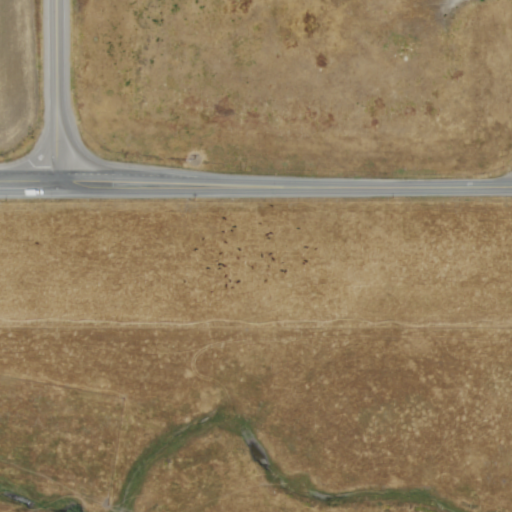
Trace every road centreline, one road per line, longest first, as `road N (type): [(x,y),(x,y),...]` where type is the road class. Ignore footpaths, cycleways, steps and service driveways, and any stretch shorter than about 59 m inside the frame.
road 1 (residential): [(511,187),(0,186)]
road 2 (residential): [(57,0),(59,185)]
